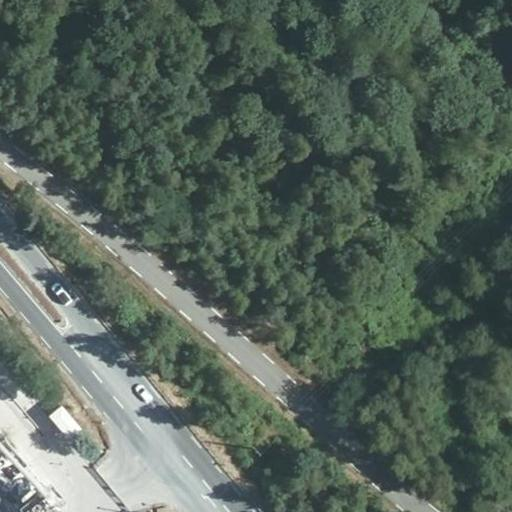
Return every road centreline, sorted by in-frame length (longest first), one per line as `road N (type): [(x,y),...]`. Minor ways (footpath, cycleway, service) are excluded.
road 1 (unclassified): [(0,150),(258,363),(420,511)]
road 2 (primary): [(108,379),(71,306),(0,222)]
road 3 (primary): [(218,511),(108,379)]
road 4 (primary): [(0,266),(45,329),(108,379)]
road 5 (track): [(0,399),(100,511)]
